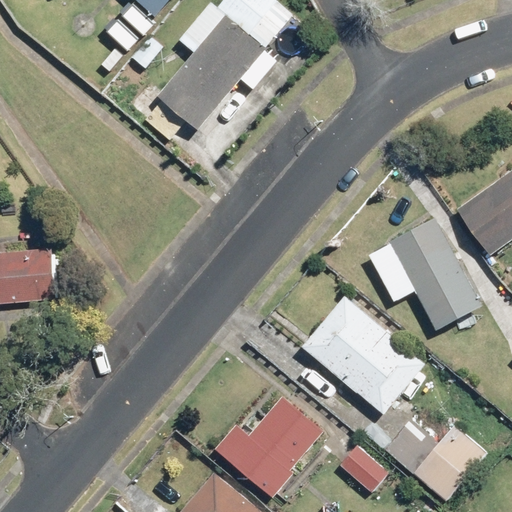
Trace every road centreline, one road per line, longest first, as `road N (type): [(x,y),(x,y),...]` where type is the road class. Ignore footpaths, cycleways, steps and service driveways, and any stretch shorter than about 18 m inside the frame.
road 1 (residential): [(73,451),(386,96)]
road 2 (residential): [(386,96),(485,50),(511,47)]
